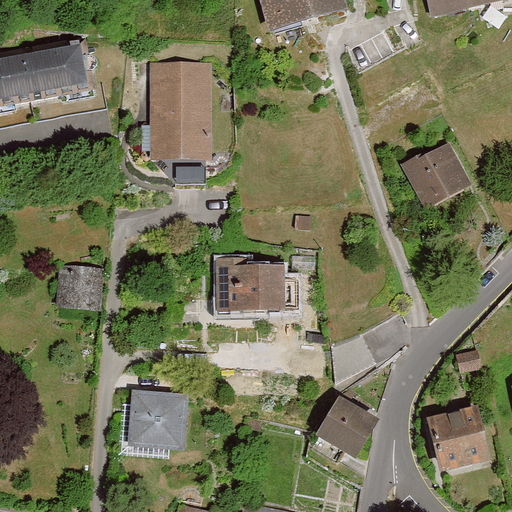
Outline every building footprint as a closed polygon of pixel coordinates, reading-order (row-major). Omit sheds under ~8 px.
[(338,0),(263,0),(266,8),(273,6),(280,28),(342,10),(338,0)] [(465,8),(500,0),(427,0),(430,9),(464,1),(465,8)] [(24,67),(30,103),(61,97),(60,93),(92,86),(84,40),(25,51),(28,66),(24,67)] [(13,106),(30,103),(24,67),(28,66),(25,51),(0,55),(0,103),(12,101),(13,106)] [(206,186),(205,69),(155,69),(156,157),(175,157),(175,186),(206,186)] [(407,169),(426,204),(461,185),(445,153),(429,162),(427,158),(407,169)] [(220,263),(220,314),(239,314),(239,312),(282,311),(281,270),(247,271),(247,262),(220,263)] [(99,311),(101,275),(86,274),(87,268),(76,268),(76,273),(61,272),(58,308),(99,311)] [(376,365),(361,334),(355,338),(333,346),(336,385),(376,365)] [(180,448),(184,401),(136,397),(133,444),(180,448)] [(345,449),(357,455),(375,425),(338,404),(321,433),(322,434),(313,450),(336,464),(345,449)] [(444,470),(488,459),(477,414),(432,425),(444,470)]
